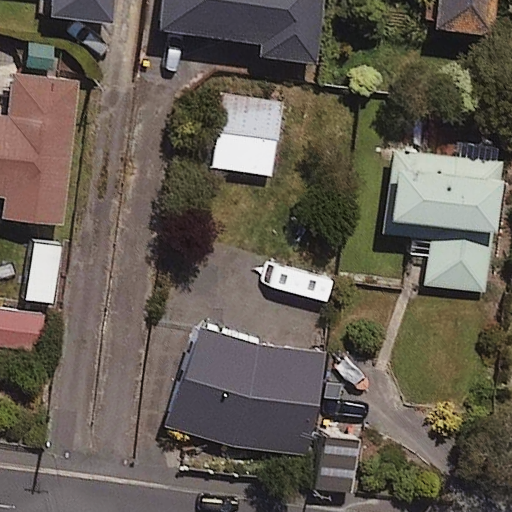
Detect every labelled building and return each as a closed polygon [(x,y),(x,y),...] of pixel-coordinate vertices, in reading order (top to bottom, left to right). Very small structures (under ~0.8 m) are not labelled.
[(41,0),(41,1),(101,9),(102,0),(41,0)] [(306,51),(312,0),(153,0),(151,18),(251,32),(249,43),(306,51)] [(487,0),(429,0),(428,14),(485,20),(487,0)] [(0,209),(56,216),(73,75),(8,67),(3,108),(0,107),(0,209)] [(266,169),(277,97),(217,87),(206,159),(266,169)] [(481,287),(496,155),(387,143),(377,225),(426,231),(420,280),(481,287)] [(0,342),(34,349),(40,311),(0,304),(0,342)] [(297,450),(318,346),(183,319),(162,423),(297,450)] [(353,429),(312,424),(305,479),(346,484),(353,429)]
